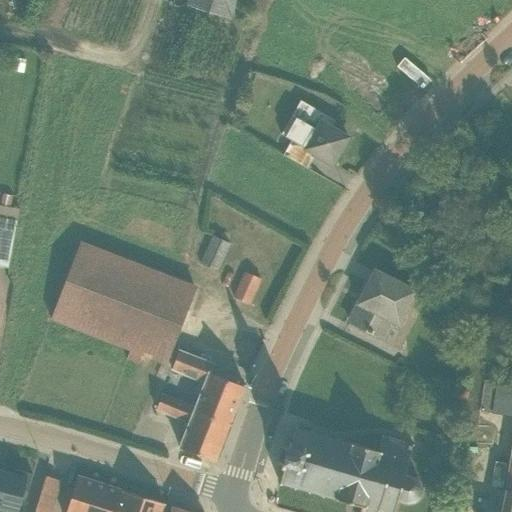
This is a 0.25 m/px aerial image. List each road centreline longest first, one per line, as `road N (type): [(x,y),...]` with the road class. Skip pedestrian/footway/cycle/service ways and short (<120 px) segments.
road 1 (tertiary): [(232,509),(264,391),(333,242),(393,153),(511,33)]
road 2 (unclassified): [(0,426),(209,488),(232,509)]
